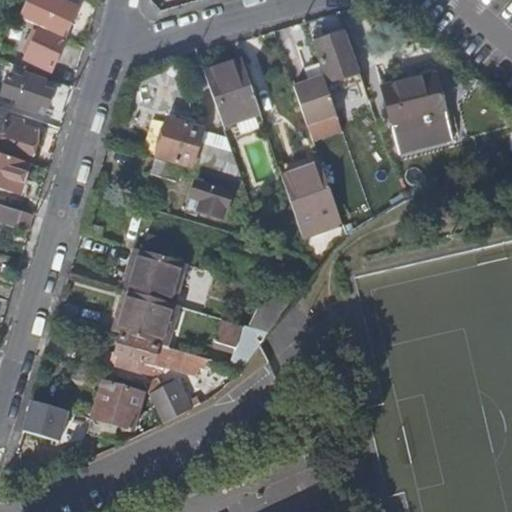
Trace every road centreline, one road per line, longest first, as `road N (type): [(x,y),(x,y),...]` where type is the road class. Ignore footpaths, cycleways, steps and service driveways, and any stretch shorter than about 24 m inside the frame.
road 1 (residential): [(0,422),(109,50)]
road 2 (residential): [(0,511),(230,413),(275,374)]
road 3 (residential): [(109,50),(289,0)]
